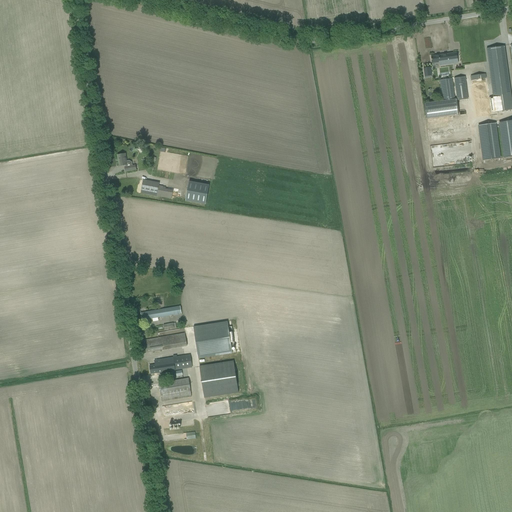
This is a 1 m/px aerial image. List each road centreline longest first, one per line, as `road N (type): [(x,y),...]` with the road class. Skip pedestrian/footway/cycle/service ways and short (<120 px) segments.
road 1 (unclassified): [(161,511),(75,0)]
road 2 (unclassified): [(135,0),(329,39),(511,10)]
